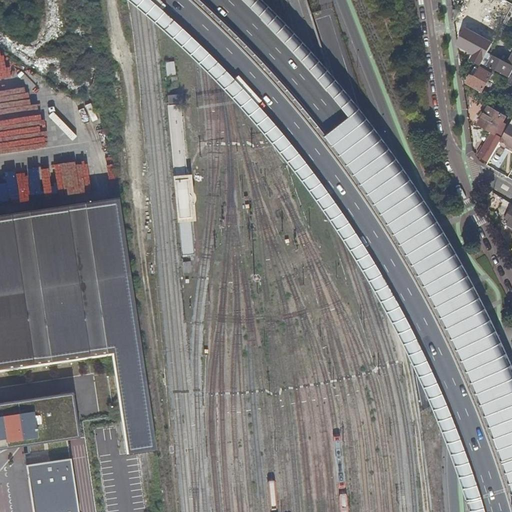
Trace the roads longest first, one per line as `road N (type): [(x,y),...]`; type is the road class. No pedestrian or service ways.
road 1 (motorway): [(168,0),(272,103),(380,251),(467,426),(496,511)]
road 2 (tertiary): [(340,0),(449,289),(457,511)]
road 3 (motorway): [(511,425),(456,300),(403,210),(341,127),(218,0)]
road 4 (tertiary): [(457,172),(438,115),(421,0)]
